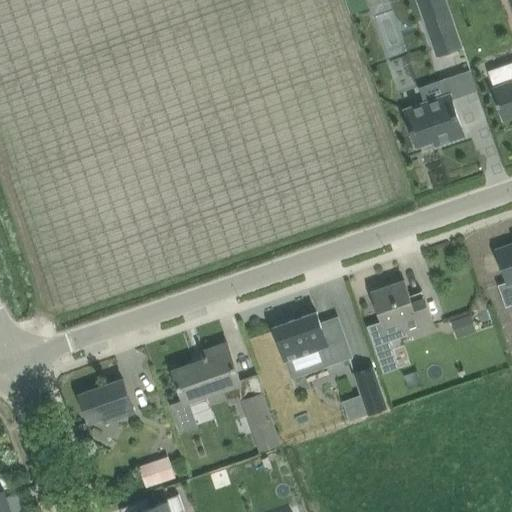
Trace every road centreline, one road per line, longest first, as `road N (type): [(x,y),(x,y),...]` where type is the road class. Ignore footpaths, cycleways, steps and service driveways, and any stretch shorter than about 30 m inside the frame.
road 1 (residential): [(16,362),(511,191)]
road 2 (residential): [(67,511),(16,362)]
